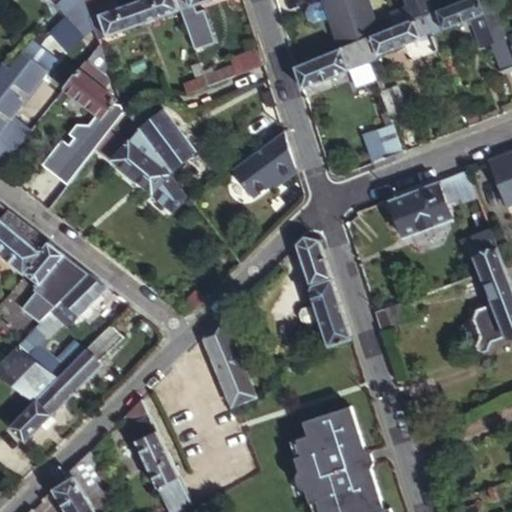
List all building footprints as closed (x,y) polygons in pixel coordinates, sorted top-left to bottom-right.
[(64,0),(58,8),(62,12),(80,0),(64,0)] [(91,26),(87,16),(81,0),(80,0),(62,12),(64,15),(87,43),(94,34),(91,26)] [(81,0),(87,16),(113,7),(110,0),(81,0)] [(178,11),(174,0),(133,0),(132,1),(140,23),(178,11)] [(174,0),(178,11),(183,24),(199,18),(194,5),(208,0),(174,0)] [(465,0),(453,5),(423,17),(431,38),(470,23),(479,46),(487,43),(499,74),(511,68),(511,50),(492,0),(465,0)] [(95,38),(140,23),(132,1),(113,7),(87,16),(91,26),(94,34),(95,38)] [(431,38),(423,17),(357,42),(367,68),(374,65),(380,58),(403,49),(407,60),(435,49),(431,38)] [(32,40),(37,45),(44,38),(38,33),(32,40)] [(37,45),(46,51),(52,44),(44,38),(37,45)] [(0,164),(28,129),(11,116),(34,87),(51,101),(61,88),(48,78),(50,75),(43,68),(52,56),(46,51),(37,45),(32,40),(6,72),(0,67),(0,164)] [(367,68),(357,42),(294,67),(301,90),(347,72),(352,88),(372,80),(367,68)] [(105,66),(97,43),(61,88),(98,118),(109,103),(108,94),(103,91),(109,85),(107,80),(101,73),(105,66)] [(228,65),(202,75),(206,85),(262,64),(256,46),(226,58),(228,65)] [(43,68),(50,75),(60,63),(52,56),(43,68)] [(184,82),(189,91),(190,91),(206,85),(202,75),(184,82)] [(375,90),(386,119),(402,113),(391,84),(375,90)] [(119,102),(122,110),(123,108),(128,115),(139,108),(133,100),(126,105),(122,100),(119,102)] [(128,115),(137,126),(169,168),(195,149),(165,108),(147,119),(139,108),(128,115)] [(384,159),(399,153),(386,119),(372,125),(372,126),(383,154),(384,159)] [(28,196),(46,210),(90,152),(102,136),(86,124),(28,196)] [(102,136),(90,152),(120,176),(123,172),(169,209),(183,195),(165,173),(169,168),(137,126),(125,140),(109,127),(102,136)] [(370,159),(383,154),(372,126),(360,131),(370,159)] [(296,172),(284,133),(232,172),(252,199),(270,185),(273,190),(296,172)] [(511,150),(484,161),(500,204),(511,199),(511,150)] [(476,197),(465,169),(385,199),(400,240),(451,221),(445,206),(457,201),(459,204),(476,197)] [(0,219),(0,256),(19,272),(48,241),(9,210),(0,219)] [(313,231),(307,230),(295,242),(311,283),(308,288),(313,302),(301,307),(298,313),(301,321),(307,325),(319,320),(329,350),(350,342),(315,233),(313,231)] [(501,264),(488,230),(474,236),(480,255),(473,258),(491,307),(475,313),(470,324),(476,339),(474,340),(472,349),(475,356),(481,354),(484,346),(511,335),(511,294),(511,293),(501,264)] [(480,255),(474,236),(458,242),(465,261),(473,258),(480,255)] [(88,272),(48,241),(19,272),(36,286),(31,292),(52,309),(88,272)] [(511,260),(501,264),(511,293),(511,260)] [(88,272),(52,309),(25,336),(14,348),(29,358),(48,338),(50,340),(64,326),(67,329),(108,288),(88,272)] [(412,321),(405,300),(372,312),(379,334),(412,321)] [(219,317),(199,337),(229,406),(252,396),(219,317)] [(63,401),(102,364),(98,359),(115,342),(103,330),(56,376),(47,386),(63,401)] [(24,440),(63,401),(47,386),(56,376),(29,358),(14,348),(0,362),(0,379),(27,398),(15,409),(19,414),(8,425),(24,440)] [(140,396),(123,413),(166,511),(175,511),(190,505),(140,396)] [(306,438),(292,443),(297,459),(291,461),(295,473),(291,479),(294,490),(300,494),(304,505),(312,503),(314,511),(385,511),(382,511),(380,511),(368,472),(362,468),(357,470),(355,462),(358,460),(363,453),(350,409),(302,423),(306,438)] [(286,445),(291,461),(297,459),(292,443),(286,445)] [(89,447),(69,467),(92,508),(109,498),(100,482),(106,478),(89,447)] [(369,457),(363,453),(358,460),(355,462),(357,470),(362,468),(368,472),(371,467),(369,457)] [(94,511),(92,508),(69,467),(50,486),(64,511),(94,511)] [(306,511),(314,511),(312,503),(304,505),(306,511)]
